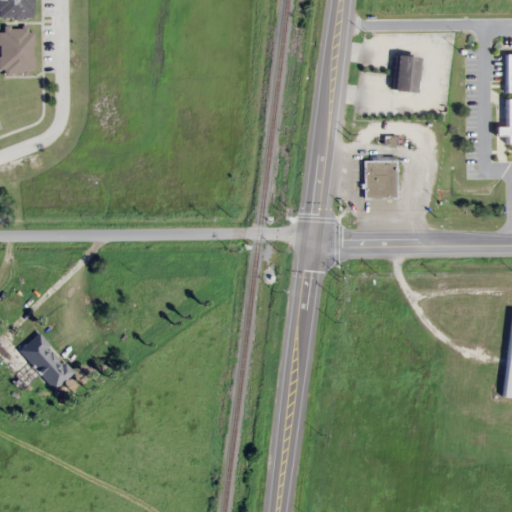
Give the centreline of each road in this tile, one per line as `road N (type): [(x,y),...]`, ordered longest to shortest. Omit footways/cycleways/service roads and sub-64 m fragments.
road 1 (secondary): [(277,511),(338,0)]
road 2 (residential): [(311,242),(257,232),(0,230)]
road 3 (secondary): [(311,242),(511,244)]
road 4 (residential): [(0,154),(50,136),(59,118),(58,0)]
